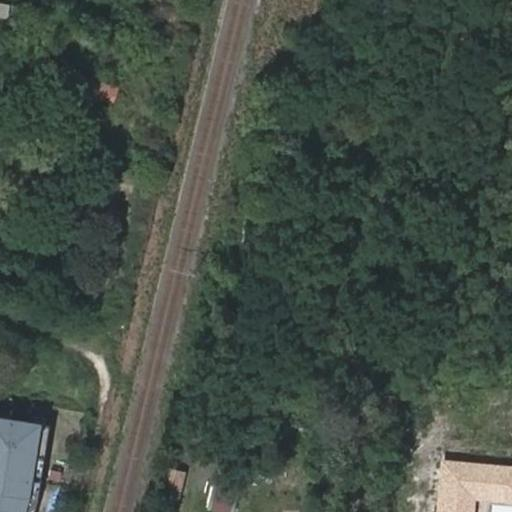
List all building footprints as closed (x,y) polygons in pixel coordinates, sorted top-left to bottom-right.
[(71,21),(31,14),(28,31),(68,39),(71,21)] [(168,70),(176,35),(153,30),(145,65),(168,70)] [(62,38),(39,34),(37,48),(60,52),(62,38)] [(115,103),(118,82),(81,76),(77,97),(115,103)] [(47,426),(0,418),(0,511),(33,511),(35,507),(47,426)] [(193,452),(185,481),(211,487),(218,458),(193,452)] [(511,462),(440,456),(434,511),(474,511),(475,498),(511,501),(511,462)] [(162,465),(155,491),(179,497),(186,471),(162,465)] [(211,508),(225,511),(233,511),(240,488),(218,482),(211,508)]
